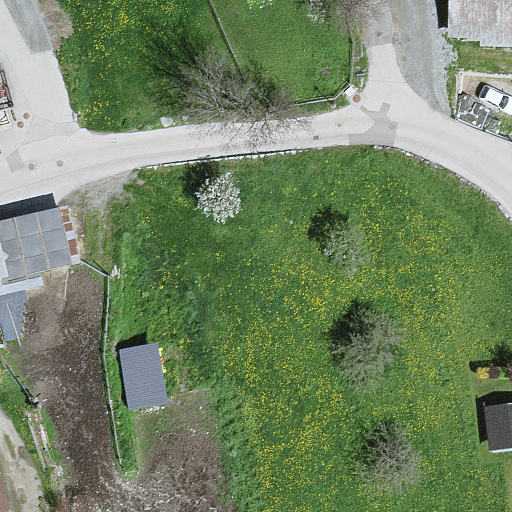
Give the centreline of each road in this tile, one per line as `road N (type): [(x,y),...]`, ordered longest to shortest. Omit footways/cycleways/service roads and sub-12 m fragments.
road 1 (residential): [(0,183),(144,149),(366,128),(441,140),(511,185)]
road 2 (track): [(378,0),(394,130)]
